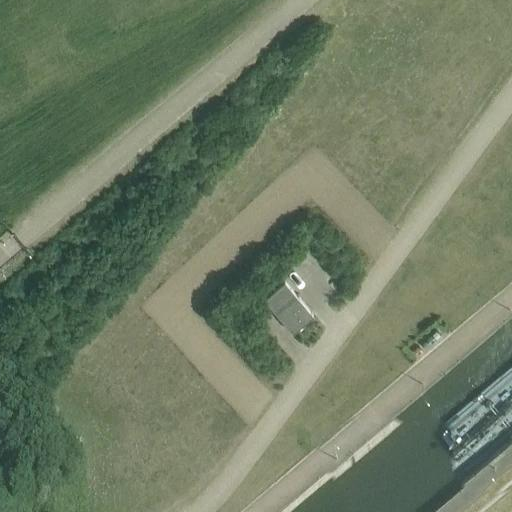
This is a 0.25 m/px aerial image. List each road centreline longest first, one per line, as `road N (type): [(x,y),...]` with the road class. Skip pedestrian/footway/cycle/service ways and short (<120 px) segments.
road 1 (unclassified): [(202,511),(511,91)]
road 2 (unclassified): [(0,253),(300,0)]
